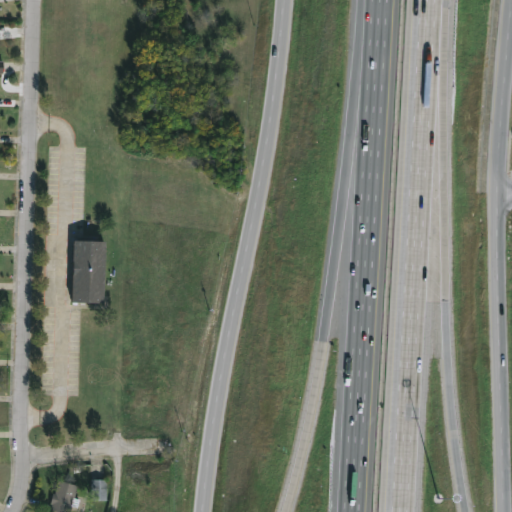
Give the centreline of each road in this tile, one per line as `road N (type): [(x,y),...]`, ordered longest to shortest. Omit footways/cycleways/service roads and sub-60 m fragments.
road 1 (secondary): [(287,0),(275,121),(210,511)]
road 2 (residential): [(37,0),(18,511)]
road 3 (secondary): [(505,511),(498,195),(511,11)]
road 4 (motorway): [(399,511),(425,73)]
road 5 (motorway): [(375,88),(351,511)]
road 6 (motorway): [(467,511),(448,357),(445,163)]
road 7 (motorway): [(347,176),(314,404),(286,511)]
road 8 (residential): [(174,451),(25,461)]
